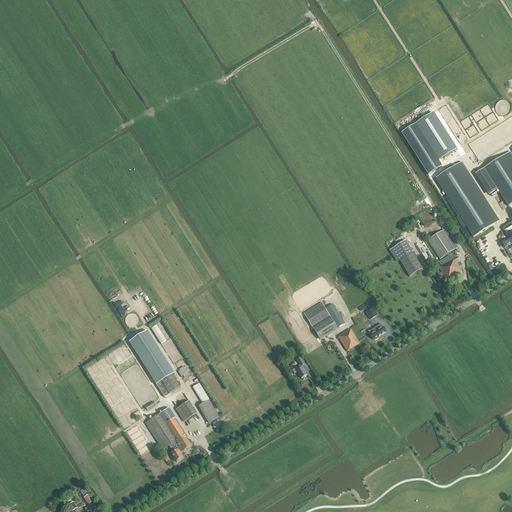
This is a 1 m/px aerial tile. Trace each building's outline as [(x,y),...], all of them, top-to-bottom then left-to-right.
[(415,125),(402,133),(428,175),(442,166),(439,162),(415,125)] [(455,133),(454,134),(456,138),(463,134),(459,127),(456,129),(456,128),(453,130),(455,133)] [(485,169),(498,190),(509,207),(511,204),(511,154),(511,153),(485,169)] [(462,162),(436,178),(472,236),(498,220),(462,162)] [(498,190),(485,169),(477,174),(490,195),(498,190)] [(462,266),(454,253),(453,251),(458,248),(445,229),(427,241),(440,260),(447,255),(448,257),(436,264),(448,283),(463,273),(459,267),(462,266)] [(511,233),(507,236),(508,237),(501,242),(505,248),(510,244),(510,245),(511,243),(511,233)] [(427,259),(434,255),(423,238),(416,243),(427,259)] [(405,241),(390,250),(398,262),(400,260),(410,277),(422,270),(423,269),(422,269),(412,252),(405,241)] [(113,300),(121,315),(132,309),(126,300),(124,301),(122,296),(113,300)] [(322,303),(304,314),(313,329),(320,340),(321,339),(344,324),(345,324),(333,305),(331,306),(326,309),(322,303)] [(377,315),(373,309),(367,313),(371,319),(377,315)] [(381,324),(369,332),(371,335),(374,340),(375,339),(375,340),(376,340),(378,339),(379,338),(378,337),(386,332),(383,327),(383,328),(381,324)] [(157,325),(151,329),(161,344),(167,341),(157,325)] [(359,343),(351,329),(338,337),(347,351),(359,343)] [(147,331),(130,343),(165,398),(170,395),(169,394),(180,388),(172,375),(174,374),(147,331)] [(305,365),(300,358),(297,360),(300,365),(292,370),(295,374),(297,372),(302,379),(307,376),(301,367),(305,365)] [(188,372),(190,371),(187,365),(180,370),(184,377),(189,374),(188,372)] [(219,418),(209,400),(199,407),(209,424),(219,418)] [(154,402),(145,407),(148,411),(156,406),(154,402)] [(176,410),(184,422),(197,414),(189,402),(176,410)] [(178,445),(180,448),(178,450),(171,454),(176,462),(183,457),(180,453),(182,451),(183,452),(192,446),(174,419),(175,418),(169,408),(159,415),(146,424),(163,450),(169,446),(171,450),(178,445)] [(219,419),(213,423),(217,430),(223,426),(219,419)] [(89,495),(84,498),(88,505),(89,505),(92,502),(94,501),(89,495)] [(72,511),(71,511),(75,511),(75,510),(77,508),(73,502),(68,506),(72,511)] [(90,506),(85,509),(86,511),(98,511),(99,511),(94,503),(93,504),(92,502),(89,505),(90,506)]
